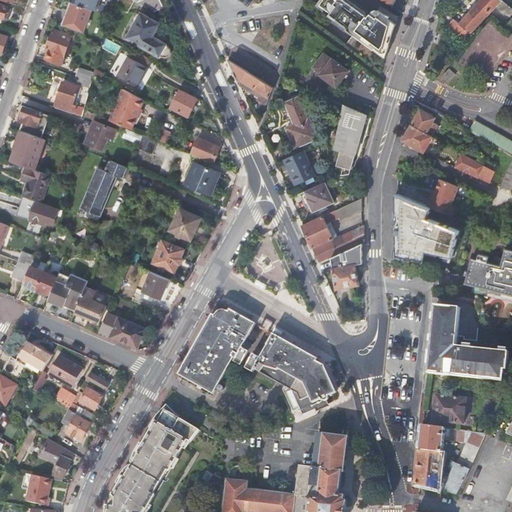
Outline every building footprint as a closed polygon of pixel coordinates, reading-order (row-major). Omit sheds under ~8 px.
[(77,0),(76,3),(92,9),(95,10),(98,0),(77,0)] [(127,12),(135,0),(119,0),(116,6),(127,12)] [(135,0),(154,12),(165,7),(161,0),(135,0)] [(391,32),(394,33),(397,24),(390,21),(392,18),(385,14),(376,9),(371,15),(351,0),(324,0),(321,5),(332,13),(330,16),(354,35),(356,33),(380,51),(378,53),(387,58),(391,45),(387,42),(389,40),(386,38),(391,32)] [(492,13),(502,1),(501,0),(481,0),(479,2),(492,13)] [(92,9),(76,3),(72,2),(64,24),(84,31),(92,9)] [(482,23),(492,13),(479,2),(470,13),(482,23)] [(0,4),(0,16),(8,19),(13,9),(0,4)] [(159,23),(142,13),(128,37),(162,57),(163,56),(164,57),(165,57),(166,57),(167,57),(168,57),(169,56),(170,55),(171,54),(171,53),(172,52),(172,51),(172,50),(172,49),(171,48),(170,47),(170,46),(169,46),(169,45),(152,36),(159,23)] [(450,26),(461,34),(467,39),(482,23),(470,13),(460,24),(455,20),(450,26)] [(61,63),(72,35),(54,29),(46,49),(49,50),(46,58),(61,63)] [(0,33),(0,53),(2,54),(8,37),(0,33)] [(91,41),(101,44),(103,39),(93,35),(91,41)] [(146,66),(150,58),(136,50),(132,58),(129,56),(118,76),(137,87),(148,67),(146,66)] [(324,53),(313,67),(321,74),(337,87),(349,70),(333,58),(332,59),(324,53)] [(261,102),(264,104),(271,87),(226,58),(238,85),(249,93),(251,88),(264,96),(261,102)] [(79,76),(92,80),(94,73),(78,68),(75,75),(79,76)] [(104,74),(95,69),(94,73),(102,78),(104,74)] [(458,75),(452,70),(445,78),(452,84),(458,75)] [(90,88),(92,80),(79,76),(77,83),(90,88)] [(82,116),(85,109),(85,108),(76,105),(82,87),(63,82),(58,99),(58,100),(56,107),(82,116)] [(125,126),(127,127),(133,129),(138,116),(142,108),(145,100),(124,89),(111,120),(125,126)] [(189,116),(198,98),(181,89),(172,108),(189,116)] [(296,124),(288,127),(296,147),(318,137),(310,118),(308,119),(299,97),(287,103),(296,124)] [(350,173),(368,114),(345,105),(337,149),(341,150),(337,166),(344,168),(343,174),(350,173)] [(21,130),(22,130),(35,135),(43,112),(25,106),(20,120),(24,122),(21,130)] [(421,110),(413,124),(433,136),(439,125),(435,122),(434,124),(432,123),(435,117),(421,110)] [(86,143),(102,150),(108,137),(113,139),(117,130),(95,121),(86,143)] [(511,154),(511,141),(477,121),(471,131),(511,154)] [(424,150),(433,136),(413,124),(405,139),(424,150)] [(143,134),(133,129),(127,127),(124,136),(140,142),(143,134)] [(163,128),(159,140),(167,143),(173,132),(163,128)] [(22,130),(12,160),(27,166),(34,168),(45,138),(35,135),(22,130)] [(159,140),(144,134),(138,148),(153,153),(159,140)] [(194,154),(209,161),(214,163),(221,147),(200,138),(193,154),(194,154)] [(474,173),(479,161),(473,158),(457,149),(450,164),(465,171),(466,170),(474,173)] [(315,175),(304,150),(284,159),(296,184),(315,175)] [(486,165),(490,167),(492,168),(495,163),(486,158),(486,159),(479,155),(481,152),(477,151),(473,158),(479,161),(483,163),(486,165)] [(206,166),(209,161),(194,154),(190,162),(195,164),(186,184),(211,194),(220,172),(206,166)] [(124,177),(128,167),(112,160),(107,171),(98,167),(79,214),(96,220),(116,174),(124,177)] [(511,188),(511,187),(511,161),(500,187),(511,188)] [(41,202),(51,174),(34,168),(27,166),(22,179),(28,182),(23,196),(41,202)] [(496,170),(492,168),(490,167),(484,181),(490,184),(496,170)] [(431,197),(429,204),(452,213),(455,207),(452,206),(459,186),(440,179),(436,191),(433,198),(431,197)] [(335,202),(325,181),(305,190),(308,197),(307,198),(313,212),(335,202)] [(427,218),(431,208),(397,195),(397,255),(424,262),(427,250),(453,256),(460,229),(427,218)] [(355,201),(336,209),(340,218),(363,208),(363,198),(363,197),(355,201)] [(62,210),(36,201),(30,219),(42,223),(43,220),(46,221),(53,224),(57,214),(61,216),(62,210)] [(181,208),(171,230),(191,240),(202,218),(181,208)] [(340,218),(336,209),(303,224),(320,262),(332,257),(347,250),(365,242),(365,225),(363,226),(362,226),(360,221),(358,222),(360,227),(339,236),(334,238),(327,223),(332,221),(340,218)] [(28,224),(25,231),(42,238),(44,234),(45,231),(28,224)] [(164,240),(154,263),(175,271),(184,249),(164,240)] [(100,253),(102,255),(105,248),(94,242),(91,247),(101,253),(100,253)] [(501,264),(472,257),(471,262),(470,262),(468,270),(466,269),(465,274),(467,274),(465,283),(473,285),(472,292),(511,302),(511,249),(505,248),(501,264)] [(350,266),(347,250),(332,257),(338,288),(360,283),(356,265),(350,266)] [(31,265),(34,258),(35,256),(23,251),(19,260),(31,265)] [(31,265),(24,281),(24,282),(37,288),(45,270),(39,267),(41,261),(34,258),(31,265)] [(31,265),(19,260),(12,275),(24,281),(31,265)] [(50,294),(61,271),(63,265),(58,262),(52,273),(45,270),(37,288),(50,294)] [(48,299),(75,310),(86,286),(88,282),(61,271),(50,294),(48,299)] [(162,297),(170,279),(152,271),(141,297),(152,301),(155,295),(162,297)] [(97,291),(86,286),(75,310),(75,311),(100,322),(107,306),(103,304),(93,299),(97,291)] [(107,295),(97,291),(93,299),(103,304),(107,295)] [(436,307),(429,373),(504,381),(505,370),(507,370),(509,352),(474,348),(474,341),(465,340),(464,347),(455,346),(456,339),(457,326),(460,326),(461,325),(464,325),(465,312),(463,308),(461,308),(436,305),(436,307)] [(198,354),(192,351),(180,374),(198,384),(203,383),(206,385),(204,388),(215,394),(236,358),(237,359),(236,361),(243,365),(254,346),(247,342),(257,324),(232,309),(226,321),(213,314),(200,338),(201,347),(198,354)] [(119,318),(107,312),(99,330),(111,336),(137,348),(145,329),(119,317),(119,318)] [(257,337),(269,343),(271,337),(266,334),(268,330),(262,327),(257,337)] [(317,361),(319,358),(276,335),(266,353),(259,349),(248,368),(255,372),(256,370),(291,389),(289,392),(289,393),(286,394),(293,411),(300,409),(303,415),(319,408),(318,405),(326,401),(328,400),(329,398),(329,396),(337,392),(325,366),(317,361)] [(19,358),(43,373),(53,355),(45,351),(44,352),(28,343),(19,358)] [(83,371),(60,356),(49,375),(72,389),(83,371)] [(11,358),(3,372),(17,380),(25,367),(11,358)] [(44,372),(33,389),(40,393),(47,380),(45,378),(47,374),(44,372)] [(91,373),(86,382),(106,394),(111,386),(91,373)] [(18,386),(1,376),(0,377),(0,403),(6,407),(18,386)] [(62,389),(54,402),(69,410),(76,397),(62,389)] [(104,398),(88,389),(81,402),(96,411),(104,398)] [(69,410),(70,411),(76,414),(80,408),(75,405),(82,393),(80,392),(76,397),(69,410)] [(467,399),(437,395),(434,420),(464,424),(467,399)] [(144,511),(155,495),(153,494),(168,469),(169,470),(183,447),(181,445),(182,443),(185,444),(188,439),(190,441),(200,429),(165,410),(159,422),(156,421),(149,433),(152,435),(148,441),(145,439),(138,452),(140,453),(128,472),(126,477),(123,476),(112,496),(114,497),(109,506),(107,506),(106,511),(144,511)] [(77,416),(78,415),(76,414),(70,411),(63,424),(68,426),(64,432),(82,442),(92,425),(77,416)] [(86,411),(82,418),(93,424),(97,417),(86,411)] [(49,425),(38,419),(33,428),(43,434),(49,425)] [(487,433),(424,425),(421,450),(443,452),(445,438),(450,439),(450,440),(467,442),(480,448),(487,433)] [(18,466),(37,433),(32,430),(28,436),(12,463),(18,466)] [(8,470),(12,463),(28,436),(21,432),(0,465),(0,482),(1,483),(8,470)] [(229,482),(224,511),(345,511),(347,501),(345,501),(345,496),(340,495),(343,472),(345,472),(350,437),(324,434),(319,433),(314,468),(302,467),(298,495),(249,489),(249,482),(229,479),(229,482)] [(71,461),(74,454),(49,440),(41,457),(59,465),(53,480),(63,482),(72,462),(71,461)] [(440,483),(443,452),(421,450),(417,485),(457,494),(467,477),(480,448),(467,442),(458,463),(452,461),(448,469),(453,471),(447,484),(440,483)] [(203,479),(209,483),(214,474),(207,470),(203,479)] [(43,489),(41,500),(41,504),(60,506),(61,488),(43,486),(43,489)] [(13,496),(1,495),(0,502),(12,504),(13,496)]
